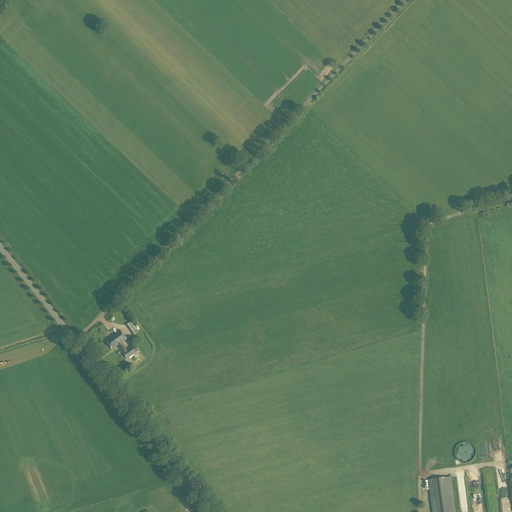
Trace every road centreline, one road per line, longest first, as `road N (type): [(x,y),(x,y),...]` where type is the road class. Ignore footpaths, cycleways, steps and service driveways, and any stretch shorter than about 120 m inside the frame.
road 1 (unclassified): [(75,340),(405,0)]
road 2 (unclassified): [(419,511),(427,231),(439,219),(511,197)]
road 3 (tertiary): [(212,511),(75,340)]
